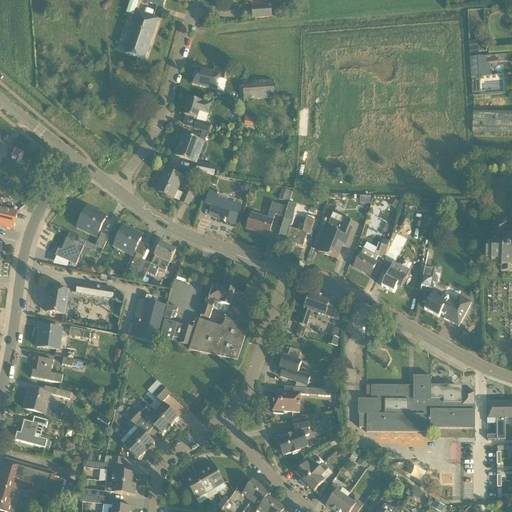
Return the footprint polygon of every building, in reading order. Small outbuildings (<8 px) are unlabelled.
[(253,18),(271,17),(270,6),(252,8),(253,18)] [(157,20),(138,14),(125,53),(143,60),(157,20)] [(468,42),(469,58),(478,58),(478,53),(484,52),(484,47),(478,48),(477,41),(468,42)] [(480,58),(478,58),(469,58),(471,77),(486,76),(484,58),(480,58)] [(224,70),(214,68),(213,74),(195,70),(192,85),(217,91),(220,79),(224,80),(226,70),(224,70)] [(274,98),(273,81),(243,83),(244,100),(274,98)] [(210,106),(198,102),(189,99),(184,116),(197,119),(199,111),(208,114),(210,106)] [(511,114),(473,114),(472,133),(511,134),(511,114)] [(259,118),(246,117),(246,127),(258,128),(259,118)] [(194,129),(209,133),(211,126),(196,121),(194,129)] [(181,135),(174,155),(183,159),(192,162),(196,151),(199,152),(203,142),(191,138),(181,135)] [(195,172),(213,175),(215,166),(197,163),(195,172)] [(164,179),(158,192),(173,199),(176,191),(182,177),(174,173),(165,169),(161,177),(161,178),(164,179)] [(289,203),(292,192),(282,189),(279,200),(288,203),(289,203)] [(185,191),(184,194),(180,202),(188,205),(192,196),(193,194),(186,191),(185,191)] [(240,207),(216,200),(218,194),(210,191),(206,204),(212,206),(210,215),(231,222),(234,215),(237,216),(240,207)] [(431,199),(428,212),(435,213),(437,200),(431,199)] [(288,203),(278,236),(286,238),(288,232),(289,228),(290,228),(296,205),(289,203),(288,203)] [(0,226),(13,230),(17,213),(1,209),(2,205),(0,204),(0,226)] [(268,219),(251,214),(246,230),(268,236),(273,220),(275,215),(281,217),(284,207),(272,204),(268,219)] [(87,207),(77,229),(85,233),(96,238),(98,235),(101,229),(105,220),(107,217),(94,211),(87,207)] [(286,238),(285,242),(303,247),(306,237),(307,234),(310,235),(311,230),(314,220),(306,217),(303,225),(301,231),(298,230),(290,228),(289,228),(288,232),(286,238)] [(348,249),(352,239),(353,237),(358,225),(344,219),(342,224),(330,220),(326,230),(317,252),(337,259),(342,246),(348,249)] [(511,233),(505,233),(505,224),(494,223),(492,245),(487,244),(486,258),(491,259),(491,261),(502,262),(501,272),(511,272),(511,233)] [(119,235),(113,248),(121,251),(133,257),(134,254),(137,249),(141,240),(143,236),(131,230),(124,226),(119,235)] [(61,251),(58,249),(55,257),(64,261),(76,266),(79,258),(76,257),(81,245),(84,247),(86,242),(81,240),(82,239),(78,237),(69,233),(67,239),(66,238),(61,251)] [(103,251),(109,238),(102,234),(96,247),(103,251)] [(370,276),(375,267),(377,264),(375,263),(378,257),(384,260),(389,242),(383,240),(379,253),(376,251),(375,255),(364,250),(360,255),(354,268),(370,276)] [(401,248),(397,246),(399,242),(394,240),(392,244),(393,244),(385,261),(392,264),(401,248)] [(86,242),(84,247),(90,249),(94,251),(96,247),(92,245),(86,242)] [(149,280),(144,278),(146,273),(155,277),(158,269),(165,273),(175,251),(161,244),(155,257),(151,265),(143,261),(136,278),(134,281),(142,285),(142,283),(146,285),(149,280)] [(137,254),(130,269),(137,272),(144,258),(137,254)] [(388,275),(381,287),(394,293),(395,290),(400,292),(410,273),(408,272),(407,272),(398,267),(396,271),(392,268),(388,275)] [(424,268),(421,287),(431,288),(434,270),(424,268)] [(114,291),(78,285),(77,295),(112,300),(114,291)] [(156,345),(190,351),(236,361),(237,362),(258,299),(257,299),(260,292),(260,291),(247,287),(244,295),(235,292),(226,289),(226,290),(214,286),(209,300),(206,299),(203,309),(201,315),(210,318),(213,309),(227,314),(222,328),(200,320),(199,322),(196,321),(193,329),(164,321),(162,331),(160,339),(158,338),(156,345)] [(70,292),(60,290),(50,289),(46,312),(66,316),(70,292)] [(458,327),(463,318),(471,303),(459,297),(456,302),(435,291),(433,294),(425,292),(423,302),(427,304),(424,309),(439,317),(441,314),(445,316),(443,319),(458,327)] [(330,301),(309,294),(299,324),(306,327),(309,317),(312,318),(314,313),(318,314),(317,319),(323,321),(325,317),(325,316),(338,321),(339,309),(329,306),(330,301)] [(158,338),(157,338),(165,307),(139,300),(129,338),(156,345),(158,338)] [(168,305),(164,318),(171,320),(173,312),(176,313),(178,308),(168,305)] [(62,330),(49,328),(39,327),(37,348),(59,351),(62,330)] [(90,332),(85,331),(71,328),(69,336),(83,339),(89,340),(90,332)] [(331,336),(328,344),(336,347),(339,339),(331,336)] [(280,367),(279,370),(282,371),(280,377),(290,380),(308,387),(311,377),(299,373),(301,362),(297,361),(300,353),(290,349),(287,358),(283,356),(283,358),(281,359),(279,364),(280,365),(280,367)] [(33,371),(31,378),(61,384),(63,376),(51,374),(54,361),(39,358),(38,359),(39,359),(36,371),(35,371),(33,371)] [(83,364),(74,362),(74,360),(64,358),(63,365),(73,367),(82,370),(83,364)] [(358,400),(358,415),(359,415),(359,429),(367,429),(367,433),(425,434),(425,429),(474,429),(475,404),(475,392),(462,392),(462,389),(437,389),(437,386),(431,386),(431,377),(430,377),(430,378),(414,378),(414,377),(413,377),(413,389),(409,389),(409,386),(371,386),(371,400),(358,400)] [(162,386),(157,391),(153,396),(162,404),(170,394),(162,386)] [(25,402),(23,409),(33,412),(45,415),(44,417),(60,422),(63,414),(47,409),(48,407),(51,395),(47,394),(42,393),(32,390),(29,389),(25,402)] [(273,414),(283,415),(283,412),(299,413),(300,395),(309,396),(309,389),(297,389),(296,394),(274,393),(273,411),(273,412),(273,414)] [(74,395),(71,395),(72,394),(57,390),(56,396),(73,401),(74,395)] [(511,403),(488,403),(488,404),(488,418),(496,418),(496,424),(497,435),(497,440),(505,440),(505,436),(505,418),(506,418),(511,418),(511,403)] [(164,405),(156,413),(156,414),(170,427),(178,418),(164,405)] [(155,429),(162,436),(170,427),(156,414),(156,413),(152,409),(149,406),(143,411),(147,415),(151,418),(147,422),(155,429)] [(144,418),(140,414),(135,410),(131,414),(140,422),(143,418),(144,418)] [(140,422),(131,414),(127,419),(136,427),(140,422)] [(17,433),(15,441),(24,443),(45,449),(49,450),(51,443),(47,441),(40,439),(43,427),(46,428),(48,421),(44,420),(34,418),(33,423),(24,421),(20,434),(17,433)] [(286,439),(278,442),(279,446),(279,447),(279,448),(279,449),(279,450),(279,451),(280,451),(280,452),(281,452),(282,453),(283,456),(292,453),(293,456),(300,453),(300,450),(309,447),(305,437),(309,436),(309,430),(310,429),(309,420),(303,421),(293,423),(294,431),(297,430),(298,434),(292,437),(291,435),(290,435),(291,436),(287,438),(286,437),(286,439)] [(132,439),(146,452),(154,443),(147,437),(140,430),(132,439)] [(138,461),(146,452),(132,439),(123,448),(131,454),(138,461)] [(54,450),(52,458),(66,461),(68,453),(54,450)] [(110,465),(110,464),(112,464),(124,466),(125,459),(113,458),(106,457),(105,464),(110,465)] [(303,485),(320,469),(315,464),(308,457),(290,468),(296,474),(295,474),(301,480),(299,482),(303,485)] [(0,510),(5,511),(14,511),(21,491),(50,499),(57,475),(28,467),(6,461),(0,482),(0,510)] [(110,465),(105,464),(104,465),(98,464),(98,463),(84,462),(84,468),(109,471),(110,465)] [(323,465),(320,469),(303,485),(307,489),(309,487),(320,497),(326,487),(328,485),(324,482),(321,478),(325,474),(324,473),(328,470),(323,465)] [(425,481),(430,474),(418,465),(413,472),(425,481)] [(204,471),(215,489),(224,483),(214,466),(211,468),(211,467),(204,471)] [(195,477),(205,494),(208,500),(218,494),(215,489),(204,471),(198,474),(198,475),(195,477)] [(132,485),(133,474),(113,472),(107,472),(106,481),(132,485)] [(473,487),(474,473),(458,473),(458,486),(473,487)] [(195,477),(192,479),(192,478),(185,481),(196,500),(205,494),(195,477)] [(236,490),(243,495),(242,496),(247,500),(258,485),(252,481),(251,483),(245,479),(239,487),(236,490)] [(110,499),(111,493),(134,496),(136,485),(132,485),(106,481),(105,493),(83,490),(83,496),(110,499)] [(251,503),(259,509),(268,497),(270,494),(258,485),(247,500),(251,503)] [(326,506),(333,511),(336,511),(346,498),(349,494),(342,489),(341,491),(333,485),(326,496),(331,499),(326,506)] [(110,499),(83,496),(83,503),(109,506),(110,499)] [(259,509),(258,511),(257,511),(270,511),(276,504),(268,497),(259,509)] [(353,503),(346,498),(336,511),(359,511),(363,506),(364,506),(357,501),(356,501),(355,500),(353,503)] [(436,501),(432,508),(442,511),(445,505),(436,501)]
